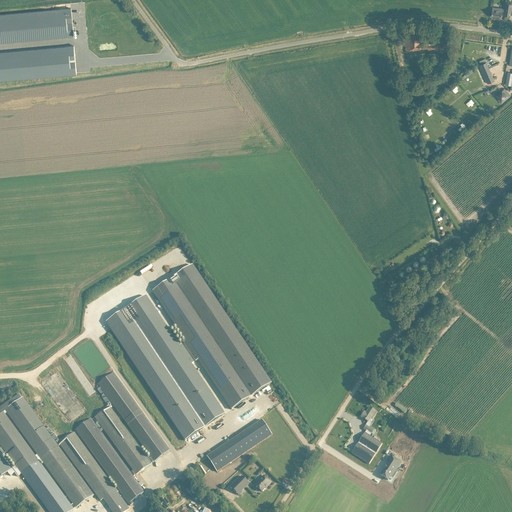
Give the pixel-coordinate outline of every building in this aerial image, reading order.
[(502,14),(510,15),(511,4),(511,3),(505,2),(504,11),(502,11),(502,8),(493,7),(491,16),(501,18),(502,14)] [(0,14),(0,42),(73,36),(71,8),(0,14)] [(406,51),(444,52),(444,42),(434,42),(434,41),(422,41),(421,30),(409,31),(409,34),(406,34),(406,39),(406,51)] [(74,45),(0,52),(0,79),(77,73),(74,45)] [(486,61),(479,65),(487,83),(495,80),(486,61)] [(505,88),(495,96),(501,103),(511,95),(505,88)] [(192,265),(153,292),(186,342),(184,343),(196,361),(198,360),(232,410),(271,383),(192,265)] [(146,296),(106,323),(185,441),(225,414),(192,365),(194,363),(182,345),(179,346),(146,296)] [(97,422),(95,423),(94,423),(91,419),(75,430),(130,506),(134,504),(132,501),(144,492),(140,486),(143,484),(141,482),(138,484),(133,476),(169,450),(114,373),(97,384),(150,458),(148,460),(109,406),(94,417),(97,422)] [(17,477),(21,474),(48,511),(71,511),(94,496),(23,398),(22,398),(19,394),(0,408),(0,445),(15,467),(12,469),(17,477)] [(364,429),(373,436),(376,431),(374,430),(374,429),(370,426),(374,421),(372,420),(377,412),(370,408),(366,413),(365,415),(363,414),(361,417),(365,420),(366,421),(368,422),(364,429)] [(217,472),(272,435),(262,420),(252,427),(213,452),(212,453),(207,457),(209,460),(217,472)] [(117,492),(118,492),(74,432),(59,444),(101,501),(103,500),(112,493),(114,495),(117,492)] [(382,444),(365,433),(358,443),(376,455),(382,444)] [(376,455),(358,443),(352,453),(369,465),(376,455)] [(0,479),(11,469),(0,456),(0,479)] [(383,463),(375,475),(383,480),(388,473),(387,473),(390,468),(392,470),(397,463),(386,456),(383,459),(386,461),(384,464),(383,463)] [(259,482),(255,486),(261,492),(267,486),(267,487),(271,483),(264,476),(259,481),(259,482)] [(242,477),(231,488),(238,495),(245,488),(242,486),(246,481),(242,477)] [(126,511),(130,510),(117,492),(114,495),(112,493),(103,500),(111,511),(126,511)]
